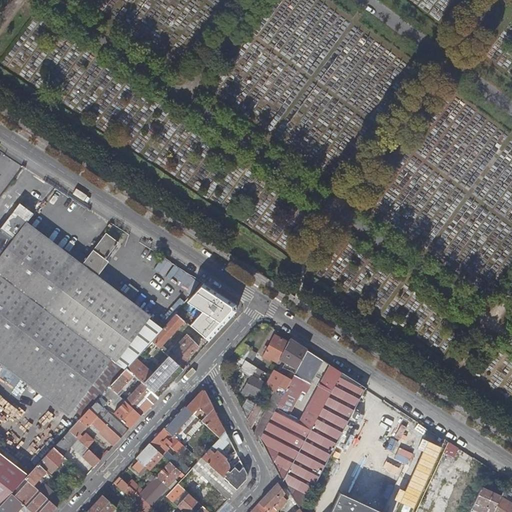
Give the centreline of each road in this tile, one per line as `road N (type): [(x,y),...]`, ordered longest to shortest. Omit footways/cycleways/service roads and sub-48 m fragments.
road 1 (residential): [(261,301),(0,131)]
road 2 (residential): [(511,463),(261,301)]
road 3 (residential): [(208,364),(73,511)]
road 4 (residential): [(236,511),(262,474),(208,364)]
